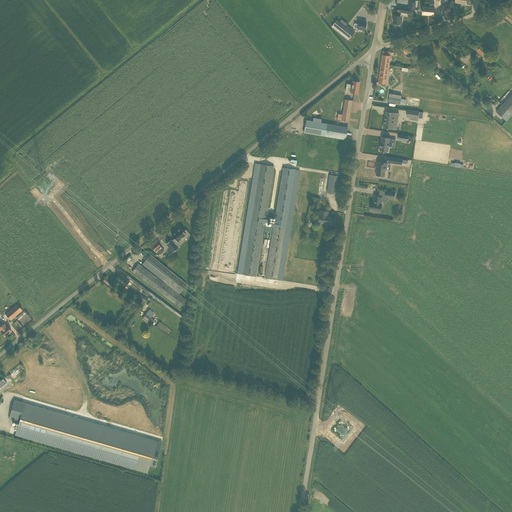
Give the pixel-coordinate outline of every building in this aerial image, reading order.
[(424,7),(423,7),(423,14),(433,15),(434,8),(434,2),(425,1),(424,7)] [(410,2),(409,8),(398,7),(397,11),(397,12),(397,16),(395,15),(393,23),(394,23),(394,24),(395,25),(396,25),(397,25),(397,24),(399,24),(401,16),(400,16),(401,12),(414,14),(416,3),(410,2)] [(338,19),(332,26),(348,40),(355,32),(347,25),(348,24),(342,19),(340,21),(338,19)] [(355,23),(354,24),(354,28),(359,29),(359,30),(359,31),(361,31),(362,31),(362,29),(366,30),(367,23),(363,22),(364,21),(360,20),(359,24),(355,23)] [(491,56),(481,46),(477,51),(483,57),(482,58),(486,61),(491,56)] [(388,71),(389,65),(390,56),(390,52),(383,51),(379,82),(387,83),(388,71)] [(463,71),(462,72),(471,80),(475,75),(474,74),(475,72),(472,70),(471,71),(463,64),(460,68),(463,71)] [(494,75),(501,68),(498,66),(491,72),(494,75)] [(352,88),(351,93),(357,94),(359,82),(353,81),(352,85),(346,84),(346,87),(352,88)] [(511,115),(511,93),(496,112),(507,121),(511,115)] [(345,99),(344,107),(341,120),(348,122),(350,108),(351,100),(345,99)] [(410,117),(418,118),(419,111),(408,109),(407,117),(410,117)] [(399,113),(386,111),(383,128),(393,129),(394,120),(398,121),(399,113)] [(345,139),(347,127),(310,121),(308,133),(345,139)] [(379,146),(379,150),(387,152),(388,147),(388,146),(390,147),(391,139),(389,139),(389,138),(381,137),(380,144),(379,144),(380,144),(379,146)] [(377,161),(376,168),(375,175),(384,176),(385,170),(386,170),(387,163),(377,161)] [(276,213),(266,211),(273,166),(260,164),(244,275),(256,276),(264,222),(268,223),(268,219),(265,219),(265,216),(275,218),(274,223),(271,223),(270,226),(273,227),(265,278),(278,280),(278,279),(283,280),(284,277),(278,276),(296,170),(283,168),(276,213)] [(339,176),(334,175),(329,175),(327,192),(331,193),(336,193),(339,176)] [(382,196),(380,196),(375,195),(374,200),(375,200),(375,203),(372,203),(370,210),(372,211),(372,212),(375,212),(375,211),(380,211),(381,204),(382,196)] [(330,224),(334,225),(335,218),(327,217),(328,211),(320,210),(319,215),(318,222),(326,223),(326,224),(326,225),(327,225),(327,226),(328,226),(329,225),(330,224)] [(265,226),(263,236),(271,237),(272,227),(265,226)] [(178,248),(176,246),(183,241),(181,239),(186,235),(187,237),(190,235),(186,230),(183,232),(180,228),(177,231),(176,230),(174,232),(175,232),(171,235),(174,238),(172,240),(171,239),(166,244),(173,252),(178,248)] [(164,251),(162,248),(157,242),(151,247),(158,255),(164,251)] [(187,284),(154,257),(150,254),(142,264),(179,294),(187,284)] [(185,300),(142,267),(138,264),(132,271),(180,308),(185,300)] [(129,281),(120,274),(115,280),(118,282),(118,283),(124,288),(129,281)] [(137,297),(145,303),(148,300),(139,293),(137,297)] [(17,304),(13,307),(5,314),(10,320),(22,310),(17,304)] [(148,311),(142,319),(148,323),(153,314),(148,311)] [(4,324),(2,326),(0,327),(0,330),(0,331),(4,336),(11,331),(7,326),(4,324)] [(158,433),(167,400),(30,361),(21,393),(158,433)] [(18,422),(15,435),(152,474),(161,442),(14,400),(8,419),(18,422)]
